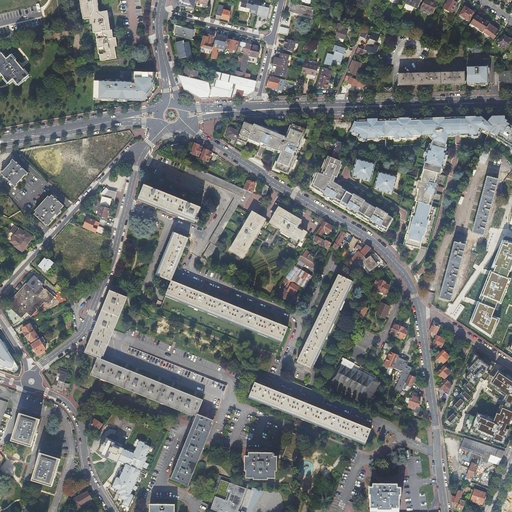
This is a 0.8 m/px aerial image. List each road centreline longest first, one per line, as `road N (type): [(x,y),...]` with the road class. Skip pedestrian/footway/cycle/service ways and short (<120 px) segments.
road 1 (secondary): [(257,110),(511,102)]
road 2 (tertiary): [(375,243),(181,123)]
road 3 (tertiary): [(419,306),(445,511)]
road 4 (unclassified): [(140,154),(123,157),(0,291)]
road 5 (residential): [(86,324),(140,154)]
road 6 (secondary): [(0,141),(158,113)]
road 7 (residential): [(32,388),(69,404),(89,475),(111,511)]
